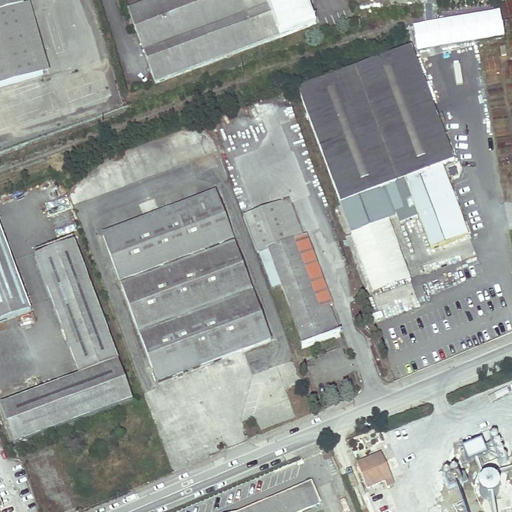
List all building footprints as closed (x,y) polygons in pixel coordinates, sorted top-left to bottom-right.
[(0,0),(0,86),(41,75),(19,0),(0,0)] [(148,0),(126,8),(131,19),(134,18),(135,22),(132,23),(135,31),(142,28),(157,68),(150,71),(155,83),(279,37),(279,38),(314,25),(305,0),(148,0)] [(142,28),(135,31),(150,71),(157,68),(142,28)] [(362,90),(418,69),(410,46),(353,67),(362,90)] [(353,67),(297,88),(340,202),(384,186),(387,194),(400,189),(362,90),(353,67)] [(362,90),(400,189),(407,187),(430,248),(467,235),(441,165),(452,160),(418,69),(362,90)] [(282,101),(288,99),(285,91),(280,93),(282,101)] [(157,383),(269,341),(214,193),(102,235),(157,383)] [(66,198),(46,202),(48,213),(68,209),(66,198)] [(301,237),(287,200),(279,203),(292,240),(301,237)] [(279,203),(242,217),(256,254),(259,253),(273,290),(282,287),(303,345),(338,332),(328,307),(332,305),(306,235),(301,237),(292,240),(279,203)] [(388,219),(351,232),(373,291),(410,278),(388,219)] [(0,322),(30,312),(0,232),(0,322)] [(0,405),(0,407),(6,425),(13,444),(131,400),(73,242),(34,256),(79,376),(0,405)] [(497,444),(496,444),(495,444),(494,444),(493,445),(492,445),(492,446),(492,447),(492,448),(492,449),(493,450),(493,451),(494,451),(495,452),(496,452),(497,452),(497,451),(498,451),(499,451),(499,450),(500,449),(500,448),(500,447),(500,446),(499,445),(498,445),(498,444),(497,444)] [(481,446),(463,454),(467,465),(486,457),(481,446)] [(380,454),(356,464),(366,489),(384,482),(386,488),(393,485),(380,454)] [(457,479),(445,484),(448,491),(460,486),(457,479)] [(490,481),(488,480),(485,481),(483,482),(481,483),(479,485),(478,487),(478,490),(478,492),(479,494),(480,496),(482,498),(484,499),(486,500),(489,500),(491,499),(493,498),(495,497),(497,495),(497,492),(497,490),(497,487),(496,485),(494,483),(492,482),(490,481)] [(299,511),(319,504),(310,483),(240,511),(299,511)]
